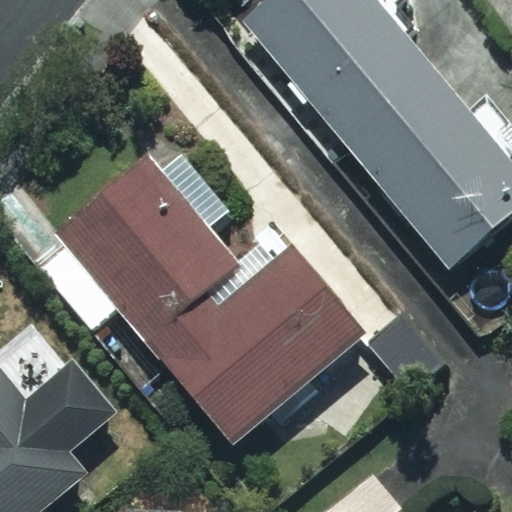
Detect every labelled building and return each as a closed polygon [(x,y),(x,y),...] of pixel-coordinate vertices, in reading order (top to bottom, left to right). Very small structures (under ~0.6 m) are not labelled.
[(282,0),(247,29),(452,276),(511,227),(511,121),(491,96),(467,115),(391,23),(415,3),(412,0),(282,0)] [(147,158),(55,237),(69,253),(41,277),(96,342),(122,320),(149,351),(136,362),(157,387),(168,377),(237,456),(367,343),(291,254),(278,266),(263,249),(240,270),(213,238),(235,220),(183,160),(163,177),(147,158)] [(407,319),(372,348),(414,398),(449,369),(407,319)] [(0,511),(64,511),(96,487),(75,461),(122,424),(75,365),(70,369),(35,325),(0,352),(0,511)] [(433,440),(423,429),(328,511),(404,511),(477,449),(454,423),(433,440)]
